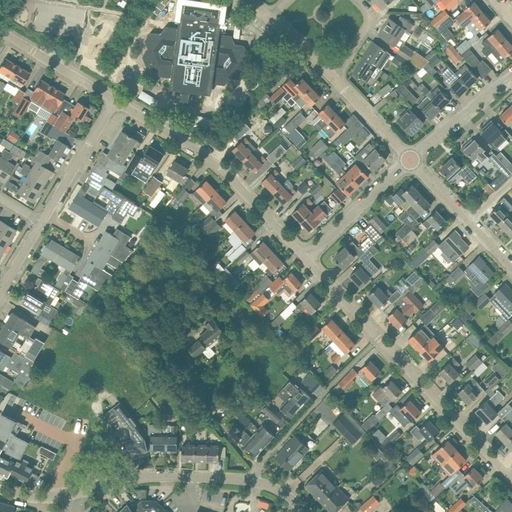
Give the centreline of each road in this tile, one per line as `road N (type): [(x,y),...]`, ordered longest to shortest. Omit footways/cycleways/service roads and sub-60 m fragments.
road 1 (residential): [(511,480),(304,257)]
road 2 (residential): [(304,257),(220,167),(115,101)]
road 3 (tertiary): [(306,511),(253,480),(132,478),(73,493)]
road 4 (residential): [(511,271),(409,161)]
road 5 (residential): [(304,257),(409,161)]
road 6 (residential): [(41,222),(115,101)]
road 7 (residential): [(115,101),(0,31)]
road 8 (residential): [(409,161),(511,76)]
